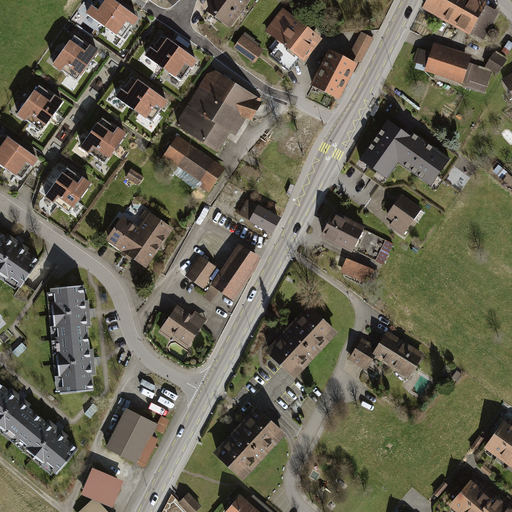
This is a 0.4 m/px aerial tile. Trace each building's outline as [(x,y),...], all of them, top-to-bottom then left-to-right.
[(86,14),(104,28),(120,6),(111,0),(106,0),(99,12),(92,7),(86,14)] [(209,9),(231,26),(250,0),(215,0),(216,0),(209,9)] [(426,0),(422,10),(446,23),(457,0),(426,0)] [(457,0),(446,23),(470,35),(471,33),(482,39),(489,26),(491,27),(499,12),(486,5),(488,2),(484,0),(481,4),(473,0),(457,0)] [(138,19),(120,6),(104,28),(116,36),(127,22),(133,26),(138,19)] [(300,63),(302,65),(320,43),(283,11),(264,33),(279,46),(269,58),(289,75),(300,63)] [(246,34),(234,51),(255,66),(265,52),(259,48),(260,46),(255,42),(256,41),(246,34)] [(361,34),(349,56),(361,63),(373,40),(361,34)] [(146,56),(164,69),(180,48),(168,40),(158,53),(151,48),(146,56)] [(511,46),(511,43),(509,41),(502,51),(507,54),(511,46)] [(66,68),(69,70),(82,52),(71,44),(53,68),(61,74),(66,68)] [(426,70),(425,75),(464,86),(472,58),(434,46),(431,56),(419,52),(415,67),(426,70)] [(82,52),(69,70),(81,78),(99,54),(90,48),(86,54),(82,52)] [(198,61),(180,48),(164,69),(176,78),(187,64),(192,68),(198,61)] [(313,86),(338,98),(355,64),(331,51),(313,86)] [(495,52),(487,66),(498,73),(506,59),(495,52)] [(492,74),(474,68),(467,90),(485,96),(492,74)] [(178,127),(218,151),(227,135),(236,140),(260,101),(212,71),(178,127)] [(511,97),(511,76),(502,83),(511,97)] [(116,96),(134,110),(150,88),(139,80),(129,94),(122,89),(116,96)] [(168,101),(150,88),(134,110),(146,118),(157,104),(163,108),(168,101)] [(31,117),(34,120),(47,101),(36,93),(18,118),(27,124),(31,117)] [(47,101),(34,120),(46,128),(64,104),(55,98),(51,104),(47,101)] [(357,158),(387,178),(398,162),(430,185),(447,160),(385,118),(357,158)] [(94,149),(97,152),(111,133),(100,125),(82,150),(90,156),(94,149)] [(111,133),(97,152),(109,160),(127,136),(119,130),(114,136),(111,133)] [(179,138),(162,163),(176,173),(178,169),(211,192),(225,170),(179,138)] [(0,167),(4,171),(20,149),(8,141),(0,151),(0,167)] [(37,162),(20,149),(4,171),(16,179),(26,165),(32,169),(37,162)] [(144,178),(131,170),(126,178),(139,186),(144,178)] [(59,200),(62,202),(75,184),(64,176),(46,200),(54,206),(59,200)] [(75,184),(62,202),(74,211),(91,186),(83,180),(78,186),(75,184)] [(295,186),(291,185),(287,194),(291,196),(295,186)] [(390,227),(403,236),(422,209),(403,196),(389,217),(394,221),(390,227)] [(249,202),(242,216),(271,232),(279,218),(249,202)] [(354,248),(383,262),(394,240),(333,210),(320,238),(351,253),(354,248)] [(123,220),(106,244),(145,272),(174,231),(146,211),(134,228),(123,220)] [(0,280),(11,288),(33,255),(0,233),(0,280)] [(210,284),(232,299),(253,270),(251,268),(257,257),(240,249),(223,273),(219,271),(210,284)] [(200,257),(186,278),(203,289),(217,269),(200,257)] [(378,275),(347,262),(342,273),(373,287),(378,275)] [(86,286),(46,289),(51,341),(90,338),(86,286)] [(267,353),(296,380),(339,334),(309,307),(267,353)] [(172,340),(187,350),(206,323),(195,316),(190,322),(186,319),(188,316),(178,309),(159,336),(170,343),(172,340)] [(386,367),(410,381),(425,356),(412,348),(411,351),(403,347),(405,344),(388,334),(379,349),(363,339),(349,360),(367,371),(370,366),(382,374),(386,367)] [(90,338),(51,341),(55,395),(95,392),(90,338)] [(28,349),(23,343),(13,353),(18,358),(28,349)] [(36,411),(0,381),(0,436),(9,444),(36,411)] [(99,409),(93,404),(85,415),(91,419),(99,409)] [(214,455),(244,483),(286,437),(257,410),(214,455)] [(36,411),(9,444),(46,474),(73,441),(36,411)] [(126,412),(106,452),(136,467),(138,463),(146,467),(158,442),(152,439),(157,428),(126,412)] [(511,430),(505,425),(485,453),(497,462),(511,440),(511,430)] [(511,440),(497,462),(509,470),(511,465),(511,440)] [(493,472),(484,465),(481,468),(489,476),(493,472)] [(94,499),(113,507),(123,482),(93,470),(83,495),(94,499)] [(449,508),(453,511),(465,511),(482,492),(471,483),(449,508)] [(190,492),(179,503),(187,511),(195,511),(202,506),(190,492)] [(480,511),(489,502),(483,496),(485,494),(482,492),(465,511),(480,511)] [(499,511),(505,506),(494,496),(489,502),(480,511),(499,511)] [(79,511),(106,511),(94,499),(79,511)] [(256,511),(241,499),(230,511),(256,511)]
